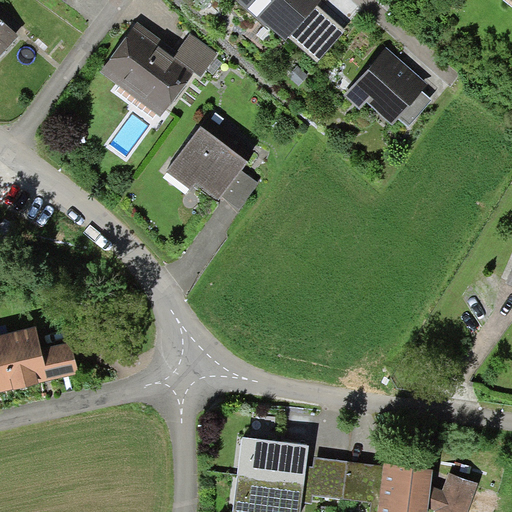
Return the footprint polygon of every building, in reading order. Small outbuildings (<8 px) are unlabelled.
[(238,0),(286,42),(289,40),(317,8),(323,0),(238,0)] [(344,32),(317,8),(289,40),(316,64),(344,32)] [(0,59),(20,39),(0,20),(0,59)] [(166,44),(138,23),(101,73),(162,119),(195,74),(173,59),(178,53),(166,44)] [(190,35),(178,53),(173,59),(195,74),(201,79),(219,55),(190,35)] [(404,64),(388,49),(345,96),(361,110),(367,103),(393,126),(398,121),(422,94),(429,86),(404,64)] [(300,67),(289,76),(298,87),(309,77),(300,67)] [(432,102),(422,94),(398,121),(408,129),(432,102)] [(254,155),(206,120),(167,174),(192,192),(197,186),(219,203),(223,198),(241,172),(254,155)] [(258,184),(241,172),(223,198),(240,210),(258,184)] [(67,310),(44,319),(54,343),(76,334),(67,310)] [(0,338),(0,394),(14,391),(15,393),(40,387),(39,385),(50,382),(80,375),(72,343),(41,351),(36,329),(0,338)] [(243,440),(238,475),(305,484),(306,476),(307,467),(310,449),(243,440)] [(349,463),(315,459),(314,468),(310,496),(314,497),(344,501),(349,463)] [(378,511),(385,468),(349,463),(344,501),(371,504),(370,511),(378,511)] [(310,496),(314,468),(307,467),(306,476),(305,484),(304,493),(302,504),(313,506),(314,497),(310,496)] [(392,467),(385,467),(385,468),(378,511),(428,511),(428,510),(431,489),(434,473),(392,467)] [(443,492),(431,489),(428,510),(433,511),(468,511),(479,485),(449,474),(443,492)] [(305,484),(238,475),(233,511),(301,511),(302,504),(304,493),(305,484)]
